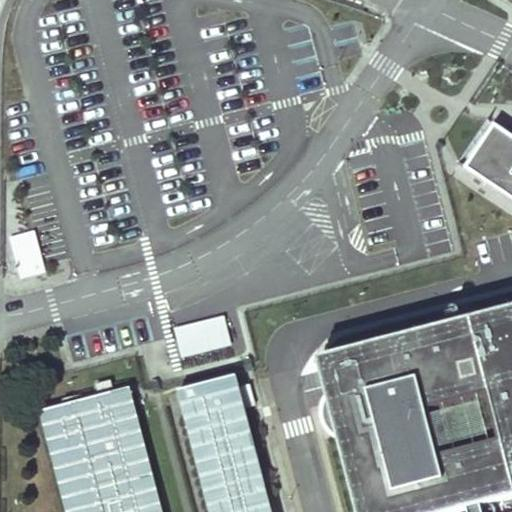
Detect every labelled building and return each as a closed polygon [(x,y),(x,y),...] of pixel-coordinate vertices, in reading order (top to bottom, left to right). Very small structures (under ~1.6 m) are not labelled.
[(511,138),(492,126),(465,168),(511,199),(511,138)] [(12,237),(20,280),(45,275),(37,232),(12,237)] [(365,511),(455,511),(511,498),(511,300),(324,350),(365,511)] [(234,349),(224,318),(188,329),(195,359),(234,349)] [(238,383),(237,377),(179,392),(210,511),(272,511),(246,411),(255,408),(248,381),(238,383)] [(162,511),(130,388),(121,391),(118,379),(89,387),(92,398),(41,412),(67,511),(162,511)]
